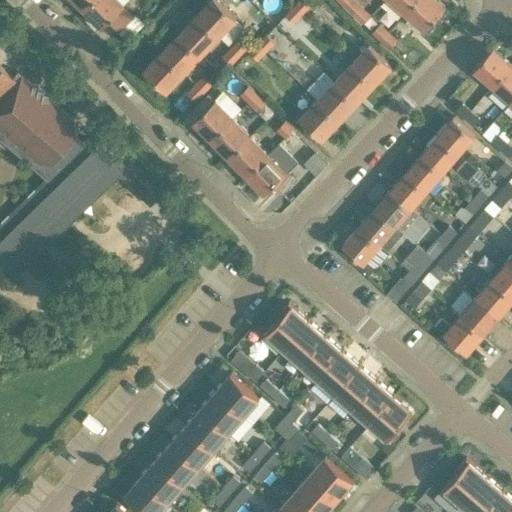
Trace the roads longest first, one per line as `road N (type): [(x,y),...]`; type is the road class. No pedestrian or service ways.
road 1 (residential): [(25,0),(247,227),(279,249)]
road 2 (residential): [(50,511),(279,249)]
road 3 (residential): [(279,249),(503,0)]
road 4 (residential): [(459,410),(279,249)]
road 5 (residential): [(371,511),(459,410)]
